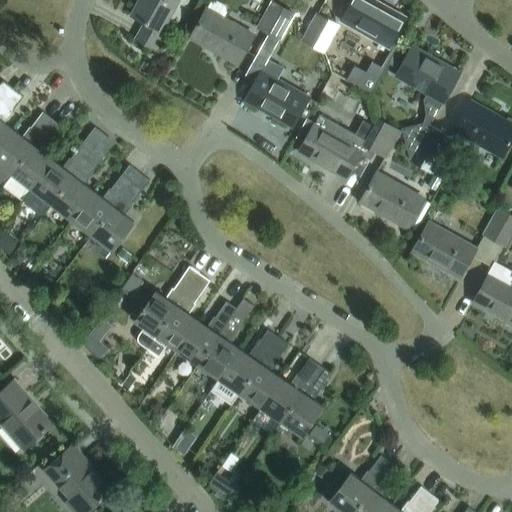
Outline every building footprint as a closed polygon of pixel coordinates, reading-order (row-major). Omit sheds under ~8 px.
[(176,0),(140,0),(132,15),(144,22),(135,38),(156,50),(164,35),(159,32),(176,0)] [(224,6),(214,0),(211,0),(191,37),(238,63),(253,36),(222,18),(226,12),(224,6)] [(372,0),(352,0),(348,9),(341,20),(389,46),(404,18),(372,0)] [(268,33),(282,8),(272,2),(258,26),(268,33)] [(282,8),(268,33),(279,39),(293,15),(282,8)] [(314,45),(328,20),(317,14),(303,39),(314,45)] [(328,20),(314,45),(324,51),(338,26),(328,20)] [(268,33),(244,75),(256,81),(279,39),(268,33)] [(434,116),(459,73),(400,41),(392,55),(404,61),(396,75),(424,91),(422,95),(425,110),(434,116)] [(282,52),(276,61),(293,70),(298,61),(282,52)] [(281,73),(265,64),(245,99),(292,125),(298,115),(306,119),(312,109),(316,103),(277,81),(281,73)] [(0,105),(12,89),(2,81),(0,83),(0,105)] [(0,145),(13,129),(2,121),(7,114),(8,116),(23,96),(12,89),(0,105),(0,145)] [(471,101),(455,129),(502,156),(511,138),(511,122),(507,119),(505,120),(471,101)] [(312,109),(306,119),(296,137),(305,142),(299,151),(346,177),(356,160),(360,153),(370,159),(375,151),(374,151),(374,150),(388,125),(378,119),(366,140),(312,109)] [(0,183),(2,185),(52,119),(42,111),(28,131),(29,132),(24,138),(13,129),(0,145),(0,183)] [(31,188),(53,160),(42,151),(47,145),(48,146),(63,127),(52,119),(2,185),(3,186),(3,185),(22,200),(31,188)] [(421,167),(439,132),(422,123),(401,129),(409,159),(409,160),(421,167)] [(388,125),(374,150),(374,151),(375,151),(385,157),(399,131),(388,125)] [(439,132),(421,167),(431,172),(445,145),(446,146),(451,138),(439,132)] [(51,204),(92,150),(83,142),(68,161),(69,163),(64,169),(53,160),(31,188),(33,189),(25,199),(29,203),(27,205),(37,212),(39,210),(42,213),(50,203),(51,204)] [(72,219),(94,191),(82,182),(87,176),(88,177),(103,158),(92,150),(51,204),(72,219)] [(91,234),(139,171),(129,164),(107,192),(109,193),(104,199),(94,191),(72,219),(91,234)] [(139,171),(91,234),(112,250),(134,222),(122,213),(127,207),(128,208),(150,180),(139,171)] [(376,173),(370,183),(360,201),(414,231),(429,203),(423,200),(376,173)] [(494,240),(508,214),(497,209),(483,234),(494,240)] [(511,216),(508,214),(494,240),(505,246),(511,232),(511,216)] [(428,223),(422,233),(413,250),(460,277),(475,249),(428,223)] [(511,271),(495,262),(489,274),(473,302),(511,323),(511,271)] [(147,348),(199,272),(189,266),(171,291),(170,291),(172,293),(168,299),(156,291),(135,321),(144,327),(138,335),(140,343),(147,348)] [(177,349),(197,320),(187,313),(210,280),(199,272),(147,348),(159,356),(168,343),(177,349)] [(218,378),(238,348),(228,341),(232,334),(234,335),(234,334),(254,305),(243,298),(236,308),(197,364),(218,378)] [(197,364),(236,308),(226,301),(213,320),(212,319),(212,320),(213,321),(209,328),(197,320),(177,349),(197,364)] [(238,392),(277,335),(268,329),(254,348),(253,349),(255,350),(250,356),(238,348),(218,378),(238,392)] [(108,349),(90,332),(81,342),(99,358),(108,349)] [(259,406),(280,376),(269,369),(274,363),(275,364),(276,363),(288,344),(277,335),(238,392),(259,406)] [(280,421),(318,364),(309,358),(296,377),(296,376),(295,377),(297,378),(292,385),(280,376),(259,406),(280,421)] [(318,364),(280,421),(301,436),(322,406),(311,398),(315,391),(317,392),(317,391),(330,372),(318,364)] [(130,371),(123,382),(129,387),(137,376),(130,371)] [(0,391),(0,422),(23,449),(53,422),(39,406),(36,408),(25,395),(27,393),(15,379),(0,391)] [(320,446),(328,435),(315,426),(307,437),(320,446)] [(70,447),(55,461),(46,468),(72,498),(68,502),(76,511),(83,511),(109,490),(91,469),(90,470),(70,447)] [(343,511),(351,511),(390,461),(381,455),(367,473),(366,473),(366,474),(367,475),(362,481),(351,472),(329,501),(343,511)] [(383,511),(391,502),(380,494),(385,489),(386,490),(387,489),(401,470),(390,461),(351,511),(383,511)] [(209,483),(226,502),(237,485),(217,472),(209,483)] [(414,511),(430,492),(421,485),(406,505),(405,504),(405,505),(406,507),(402,511),(391,502),(383,511),(414,511)] [(0,496),(0,511),(12,511),(20,506),(6,491),(0,496)] [(432,511),(441,501),(430,492),(414,511),(432,511)] [(245,497),(238,503),(246,511),(252,511),(255,510),(245,497)]
